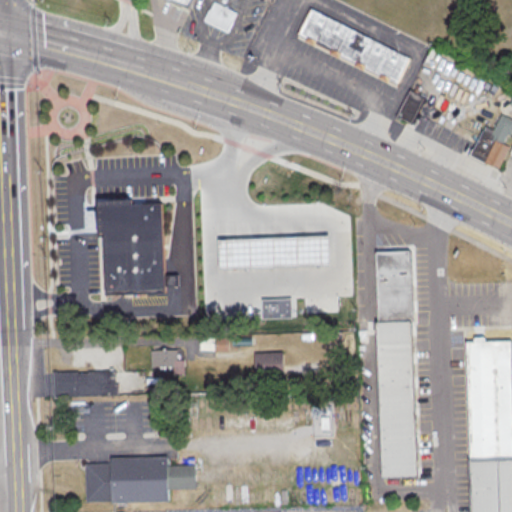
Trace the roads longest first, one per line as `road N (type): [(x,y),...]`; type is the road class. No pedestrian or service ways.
road 1 (tertiary): [(21,511),(5,26)]
road 2 (primary): [(511,219),(294,121)]
road 3 (primary): [(130,61),(5,26)]
